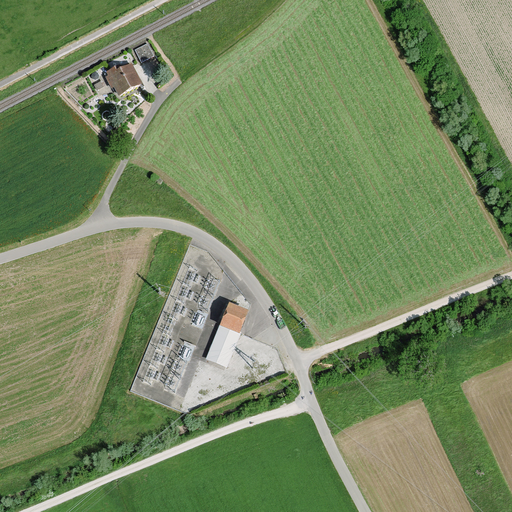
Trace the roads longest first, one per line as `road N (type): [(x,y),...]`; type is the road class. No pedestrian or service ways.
road 1 (unclassified): [(365,511),(284,332),(235,262),(175,225),(102,225)]
road 2 (track): [(311,401),(28,511)]
road 3 (track): [(297,361),(511,275)]
road 4 (track): [(0,83),(160,0)]
road 5 (residential): [(102,225),(116,175),(178,80)]
